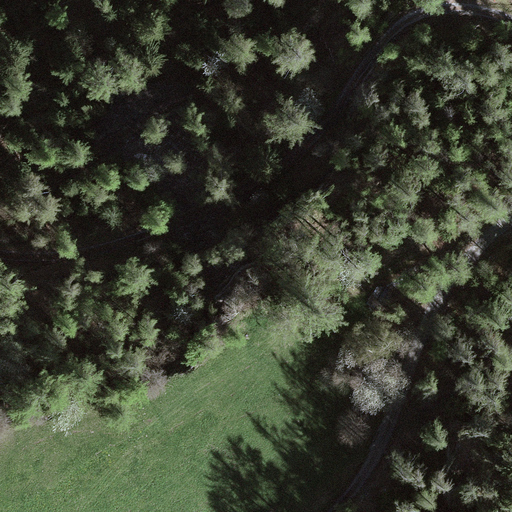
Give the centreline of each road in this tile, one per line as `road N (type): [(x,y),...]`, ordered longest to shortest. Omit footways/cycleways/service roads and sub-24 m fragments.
road 1 (track): [(0,260),(112,259),(192,223),(265,178),(390,39),(428,17),(470,9),(511,23)]
road 2 (track): [(511,222),(456,264),(337,511)]
